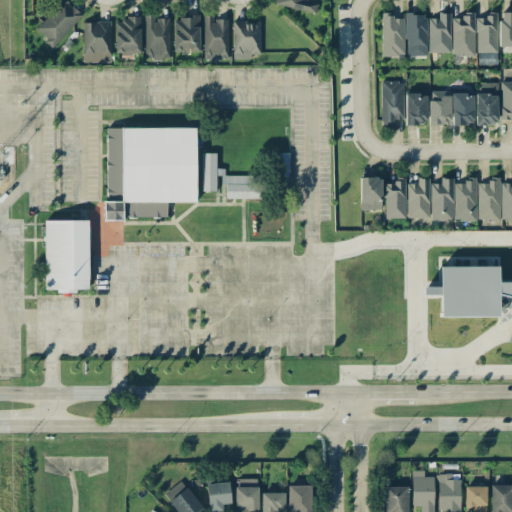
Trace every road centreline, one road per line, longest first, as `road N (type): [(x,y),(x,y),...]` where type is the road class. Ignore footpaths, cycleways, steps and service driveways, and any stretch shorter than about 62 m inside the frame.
road 1 (secondary): [(49,425),(511,423)]
road 2 (secondary): [(346,394),(0,396)]
road 3 (residential): [(362,26),(361,127),(372,144),(387,152),(511,153)]
road 4 (residential): [(361,511),(359,424),(346,394),(334,424),(334,511)]
